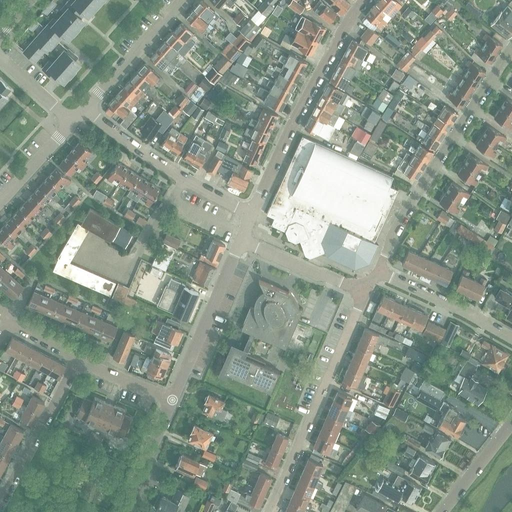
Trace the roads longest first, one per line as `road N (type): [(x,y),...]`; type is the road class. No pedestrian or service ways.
road 1 (residential): [(376,272),(511,48)]
road 2 (residential): [(250,214),(365,0)]
road 3 (residential): [(264,511),(364,292)]
road 4 (residential): [(250,214),(131,146),(85,107)]
road 5 (residential): [(171,400),(240,241)]
road 6 (residential): [(0,505),(79,360)]
road 7 (residential): [(511,339),(376,272)]
road 8 (residential): [(85,107),(183,0)]
road 9 (residential): [(364,292),(240,241)]
road 10 (residential): [(123,511),(171,400)]
